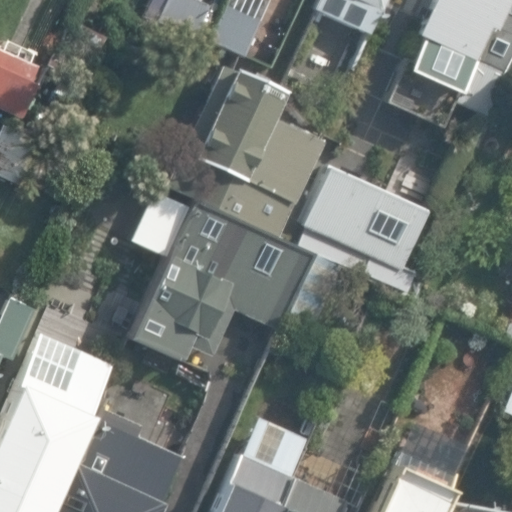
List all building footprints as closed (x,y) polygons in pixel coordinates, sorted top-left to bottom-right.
[(0,0),(0,102),(30,115),(51,66),(0,43),(0,0)] [(377,0),(307,0),(307,2),(339,16),(322,54),(349,65),(377,0)] [(511,0),(418,0),(373,102),(438,131),(448,108),(478,121),(511,43),(511,0)] [(280,91),(215,62),(133,243),(162,256),(124,340),(189,369),(216,310),(272,335),(278,320),(308,333),(336,271),(385,293),(420,214),(310,165),(321,141),(268,118),(280,91)] [(59,511),(124,370),(40,332),(0,420),(0,511),(59,511)] [(0,374),(9,355),(0,351),(0,374)] [(511,371),(493,412),(511,421),(511,371)] [(161,511),(189,454),(104,415),(59,511),(161,511)] [(264,511),(282,474),(240,455),(215,511),(264,511)] [(428,511),(443,480),(390,455),(363,511),(428,511)] [(282,474),(264,511),(337,511),(343,500),(282,474)]
